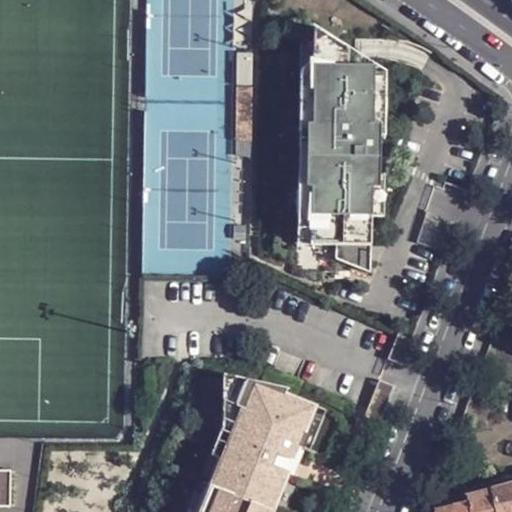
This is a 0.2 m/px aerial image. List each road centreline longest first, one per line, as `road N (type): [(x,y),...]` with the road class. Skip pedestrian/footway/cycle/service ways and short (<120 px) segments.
road 1 (residential): [(511,180),(390,511)]
road 2 (unknown): [(345,362),(377,306),(443,118)]
road 3 (unknown): [(345,362),(284,343),(179,327)]
